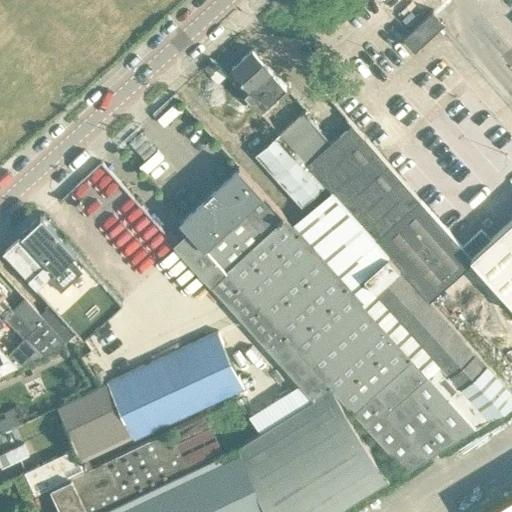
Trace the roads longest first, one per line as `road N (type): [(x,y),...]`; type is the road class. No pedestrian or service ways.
road 1 (unclassified): [(0,209),(234,0)]
road 2 (unknown): [(400,511),(407,499),(511,432)]
